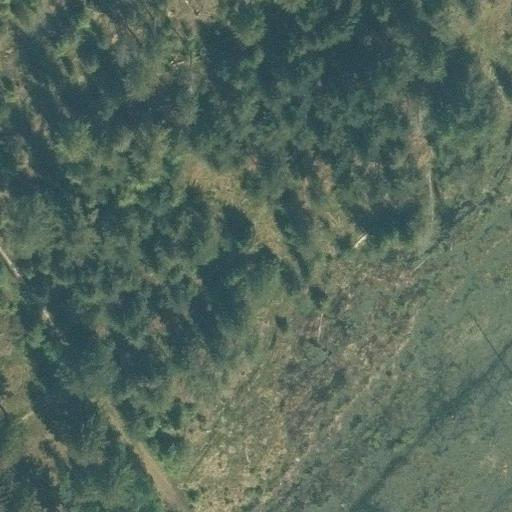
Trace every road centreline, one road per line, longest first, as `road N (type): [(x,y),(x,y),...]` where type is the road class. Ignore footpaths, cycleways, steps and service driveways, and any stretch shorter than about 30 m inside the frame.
road 1 (track): [(89,377),(183,511)]
road 2 (track): [(0,246),(89,377)]
